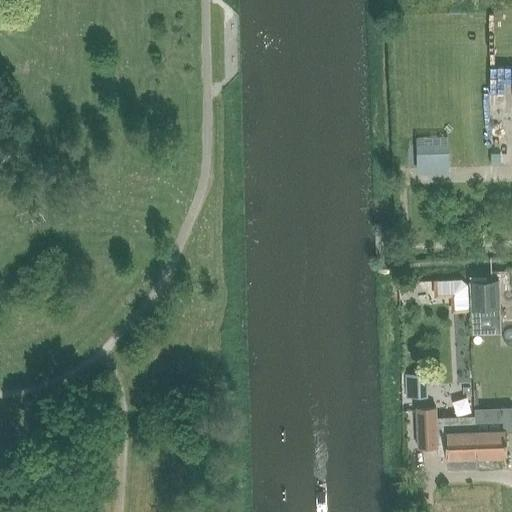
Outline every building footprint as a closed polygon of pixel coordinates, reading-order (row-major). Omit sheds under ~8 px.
[(417,144),(416,169),(446,170),(447,145),(417,144)] [(469,281),(470,310),(500,308),(499,279),(469,281)] [(473,313),(473,327),(501,326),(501,312),(473,313)] [(407,397),(427,397),(428,396),(427,377),(407,378),(407,397)] [(476,456),(474,415),(436,417),(435,407),(416,408),(418,448),(437,447),(437,444),(445,444),(445,457),(476,456)] [(476,456),(506,455),(506,434),(511,433),(511,407),(474,410),(474,415),(476,456)]
